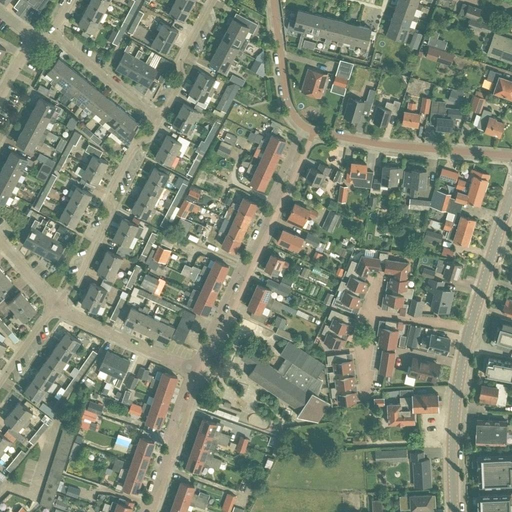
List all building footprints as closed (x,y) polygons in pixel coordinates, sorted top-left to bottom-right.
[(24,0),(18,0),(13,7),(17,10),(18,9),(24,0)] [(24,0),(18,9),(15,13),(20,16),(30,2),(34,6),(37,2),(44,6),(48,0),(24,0)] [(105,11),(110,0),(109,0),(91,0),(90,3),(105,11)] [(134,13),(140,3),(134,0),(128,0),(126,4),(131,7),(129,10),(134,13)] [(175,0),(174,2),(189,11),(194,0),(175,0)] [(423,5),(416,3),(416,4),(403,0),(398,0),(395,10),(412,16),(412,15),(415,8),(421,10),(420,11),(427,14),(429,9),(422,6),(423,5)] [(184,21),(189,11),(174,2),(171,9),(167,7),(165,11),(168,13),(184,21)] [(99,21),(105,11),(90,3),(84,14),(99,21)] [(468,5),(462,3),(459,14),(477,20),(481,9),(468,5)] [(134,13),(129,10),(124,21),(129,23),(134,13)] [(139,10),(133,20),(138,23),(144,13),(139,10)] [(306,31),(310,13),(298,10),(296,20),(289,19),(287,29),(301,33),(300,36),(306,37),(307,31),(306,31)] [(418,17),(412,15),(412,16),(395,10),(391,22),(408,28),(408,26),(411,20),(416,22),(418,17)] [(318,34),(322,16),(310,13),(306,31),(307,31),(314,33),(312,39),(318,40),(319,34),(318,34)] [(102,23),(99,21),(84,14),(78,25),(93,32),(97,26),(100,27),(102,23)] [(330,37),(334,19),(322,16),(318,34),(319,34),(326,36),(325,42),(330,43),(331,37),(330,37)] [(244,37),(247,31),(252,34),(257,25),(251,21),(244,18),(242,23),(233,18),(227,30),(243,38),(244,37)] [(342,40),(346,22),(334,19),(330,37),(331,37),(338,39),(337,45),(342,46),(343,40),(342,40)] [(470,19),(467,27),(479,31),(480,29),(482,23),(470,19)] [(127,32),(132,34),(136,28),(138,23),(133,20),(127,32)] [(157,34),(172,42),(178,32),(178,31),(170,27),(173,22),(168,20),(165,24),(163,23),(163,24),(162,25),(159,23),(156,28),(159,30),(157,34)] [(129,23),(124,21),(118,31),(123,34),(129,23)] [(354,43),(358,25),(346,22),(342,40),(343,40),(350,42),(348,48),(354,49),(355,43),(354,43)] [(414,28),(408,26),(408,28),(391,22),(387,34),(403,40),(406,31),(412,34),(414,28)] [(358,25),(354,43),(355,43),(362,45),(360,51),(365,52),(367,45),(371,29),(358,25)] [(243,38),(227,30),(221,40),(237,49),(238,48),(244,51),(249,40),(244,37),(243,38)] [(117,46),(123,34),(118,31),(112,43),(117,46)] [(167,52),(172,42),(157,34),(152,44),(167,52)] [(511,39),(494,34),(486,54),(500,59),(511,63),(511,39)] [(244,51),(238,48),(237,49),(221,40),(216,51),(232,60),(232,59),(235,53),(241,56),(244,51)] [(304,40),(302,47),(313,50),(315,43),(304,40)] [(136,57),(135,56),(128,53),(132,46),(128,44),(124,52),(125,52),(116,68),(127,74),(136,57)] [(450,66),(454,55),(429,46),(425,58),(450,66)] [(127,74),(137,80),(147,63),(146,62),(139,58),(142,52),(139,50),(135,56),(136,57),(127,74)] [(238,62),(232,59),(232,60),(216,51),(210,63),(226,71),(230,64),(235,67),(238,62)] [(147,63),(137,80),(148,86),(158,69),(150,64),(153,58),(153,57),(155,54),(152,52),(150,56),(149,55),(146,62),(147,63)] [(169,61),(160,56),(158,61),(162,63),(161,65),(166,67),(169,61)] [(57,80),(69,65),(59,57),(47,72),(54,78),(50,83),(54,86),(58,81),(57,80)] [(260,64),(255,73),(264,77),(263,65),(260,64)] [(67,88),(79,73),(69,65),(57,80),(58,81),(64,86),(60,90),(64,94),(68,89),(67,88)] [(320,97),(327,75),(309,69),(302,92),(320,97)] [(511,81),(500,77),(501,74),(490,70),(486,80),(492,82),(489,89),(494,91),(496,91),(497,94),(500,95),(503,93),(511,96),(511,81)] [(195,82),(213,92),(215,88),(212,86),(216,79),(201,71),(195,82)] [(76,96),(88,81),(79,73),(67,88),(68,89),(73,93),(69,98),(74,102),(78,97),(76,96)] [(336,74),(333,84),(344,88),(347,77),(336,74)] [(238,77),(236,83),(242,86),(245,81),(238,77)] [(86,104),(98,89),(88,81),(76,96),(78,97),(83,101),(79,106),(83,110),(87,105),(86,104)] [(211,97),(213,92),(195,82),(192,88),(190,87),(188,91),(190,92),(189,93),(199,98),(196,103),(201,107),(204,101),(207,95),(211,97)] [(93,118),(97,113),(95,111),(107,97),(98,89),(86,104),(87,105),(92,109),(89,114),(93,118)] [(232,101),(237,91),(232,89),(227,99),(232,101)] [(366,100),(372,102),(375,90),(369,89),(366,100)] [(460,105),(463,95),(452,91),(448,101),(460,105)] [(430,98),(431,95),(426,94),(425,98),(422,97),(420,112),(428,113),(430,98)] [(480,113),(485,99),(474,95),(469,109),(480,113)] [(50,117),(50,116),(54,110),(59,113),(62,108),(55,105),(40,97),(34,108),(50,117)] [(105,119),(117,105),(107,97),(95,111),(97,113),(102,117),(98,122),(102,125),(106,121),(105,119)] [(358,121),(364,102),(349,98),(343,117),(358,121)] [(221,110),(226,113),(232,101),(227,99),(224,103),(221,110)] [(396,114),(400,102),(394,100),(393,103),(387,101),(384,108),(377,106),(373,121),(387,126),(391,113),(396,114)] [(448,109),(444,108),(444,103),(438,102),(438,101),(432,101),(431,112),(430,123),(436,123),(436,128),(451,129),(452,118),(447,117),(448,117),(460,118),(461,109),(448,108),(448,109)] [(408,102),(407,111),(405,110),(403,122),(417,125),(419,113),(415,112),(416,103),(408,102)] [(184,103),(178,114),(193,122),(196,116),(199,118),(202,113),(199,111),(184,103)] [(115,127),(127,113),(117,105),(105,119),(106,121),(112,125),(108,130),(111,132),(112,133),(114,131),(116,129),(115,127)] [(56,119),(50,116),(50,117),(34,108),(28,119),(44,128),(45,126),(47,127),(49,122),(53,124),(56,119)] [(499,135),(503,123),(496,121),(496,118),(490,116),(492,112),(483,109),(477,127),(485,130),(499,135)] [(137,121),(127,113),(115,127),(116,129),(114,131),(119,135),(117,137),(128,146),(136,133),(130,128),(137,121)] [(190,128),(193,122),(178,114),(172,125),(187,133),(190,135),(193,130),(190,128)] [(46,128),(47,127),(45,126),(44,128),(28,119),(22,130),(38,139),(39,137),(44,140),(46,136),(56,141),(58,136),(49,132),(50,130),(46,128)] [(213,124),(210,131),(215,133),(220,123),(215,121),(215,120),(213,124)] [(44,140),(39,137),(38,139),(22,130),(16,142),(33,150),(36,143),(42,146),(44,141),(44,140)] [(75,146),(81,135),(75,131),(63,152),(68,155),(74,145),(75,146)] [(209,145),(215,133),(210,131),(209,131),(204,142),(209,145)] [(234,145),(237,138),(227,133),(223,140),(234,145)] [(253,141),(259,143),(261,139),(262,135),(257,133),(256,134),(253,141)] [(286,140),(272,134),(268,143),(261,139),(259,143),(280,153),(286,140)] [(161,146),(180,156),(182,152),(178,150),(182,143),(167,135),(161,146)] [(233,147),(221,141),(219,145),(216,152),(227,157),(231,150),(233,147)] [(275,165),(280,153),(259,143),(257,148),(265,151),(261,159),(275,165)] [(84,163),(103,173),(109,163),(99,158),(103,151),(89,144),(85,151),(93,155),(88,165),(84,163)] [(179,156),(180,156),(161,146),(155,157),(170,165),(176,155),(179,156)] [(22,170),(22,169),(25,163),(31,166),(34,161),(27,158),(12,150),(6,162),(22,170)] [(68,155),(63,152),(55,168),(60,171),(68,155)] [(203,155),(198,152),(198,153),(195,159),(193,163),(198,165),(203,155)] [(43,162),(53,167),(56,162),(48,158),(39,153),(37,159),(43,162)] [(275,165),(261,159),(258,166),(250,163),(248,167),(269,177),(275,165)] [(28,172),(22,169),(22,170),(6,162),(0,172),(16,181),(17,180),(20,174),(25,177),(28,172)] [(53,167),(43,162),(36,177),(45,182),(53,167)] [(97,184),(103,173),(84,163),(82,168),(85,170),(82,176),(79,181),(84,184),(87,179),(97,184)] [(198,165),(193,163),(187,174),(192,176),(198,165)] [(305,179),(316,184),(316,185),(325,189),(329,181),(324,179),(326,175),(328,176),(331,169),(320,163),(317,170),(311,167),(305,179)] [(371,188),(373,172),(366,171),(366,164),(351,163),(350,174),(347,174),(346,182),(352,182),(354,186),(371,188)] [(383,166),(382,179),(374,178),(372,190),(380,191),(380,186),(389,187),(390,184),(396,185),(397,177),(402,178),(403,169),(383,166)] [(264,189),(269,177),(248,167),(246,171),(254,175),(250,183),(264,189)] [(154,168),(148,179),(163,187),(169,176),(171,172),(162,168),(160,171),(154,168)] [(336,182),(341,171),(333,168),(329,178),(336,182)] [(456,183),(459,173),(442,168),(439,178),(456,183)] [(468,187),(483,192),(489,175),(472,169),(468,180),(470,181),(468,187)] [(425,171),(412,170),(411,170),(411,172),(404,171),(403,185),(411,186),(410,196),(416,197),(417,187),(424,187),(428,187),(429,177),(425,177),(425,171)] [(22,183),(17,180),(16,181),(0,172),(0,186),(10,192),(11,191),(14,185),(19,188),(22,183)] [(46,185),(51,187),(57,176),(52,174),(46,185)] [(158,197),(163,187),(148,179),(143,190),(158,197)] [(177,193),(182,196),(187,185),(182,182),(177,193)] [(464,186),(457,183),(455,188),(461,190),(461,192),(457,190),(454,199),(450,197),(451,195),(434,190),(432,198),(462,207),(463,202),(466,203),(466,201),(479,205),(483,192),(468,187),(464,186)] [(184,198),(185,199),(192,202),(194,203),(195,200),(197,200),(200,193),(199,193),(200,189),(190,184),(184,198)] [(51,188),(51,187),(46,185),(41,195),(46,198),(49,191),(53,194),(55,190),(51,188)] [(71,197),(86,205),(91,195),(92,195),(92,194),(77,186),(73,185),(67,196),(71,197)] [(16,194),(11,191),(10,192),(0,186),(0,201),(4,203),(8,196),(14,199),(16,194)] [(35,199),(38,194),(29,189),(26,195),(30,197),(35,199)] [(137,200),(152,208),(158,197),(143,190),(137,200)] [(176,206),(182,196),(177,193),(171,204),(176,206)] [(39,211),(46,198),(41,195),(34,208),(39,211)] [(80,216),(86,205),(71,197),(65,208),(80,216)] [(238,210),(251,216),(257,204),(244,198),(240,205),(232,202),(230,206),(229,205),(229,206),(238,210)] [(460,215),(462,207),(432,198),(429,206),(446,211),(454,214),(452,221),(446,219),(444,224),(471,232),(475,220),(461,216),(461,215),(460,215)] [(194,203),(192,202),(185,199),(176,215),(185,219),(194,203)] [(137,200),(132,211),(147,218),(150,212),(153,214),(155,209),(152,208),(137,200)] [(302,204),(301,206),(295,203),(286,221),(302,228),(308,215),(315,218),(318,212),(308,207),(307,209),(304,207),(304,205),(302,204)] [(165,215),(171,217),(176,206),(171,204),(165,215)] [(251,216),(238,210),(229,206),(224,218),(232,222),(233,221),(246,228),(251,216)] [(75,226),(80,216),(65,208),(60,219),(75,226)] [(332,232),(340,215),(329,210),(321,228),(332,232)] [(165,228),(171,217),(165,215),(160,225),(165,228)] [(200,217),(198,222),(206,225),(208,220),(200,217)] [(118,229),(134,237),(139,226),(123,218),(118,229)] [(185,238),(191,223),(180,218),(173,233),(185,238)] [(43,233),(42,232),(35,229),(39,221),(35,219),(30,227),(32,228),(23,245),(34,251),(43,233)] [(241,239),(246,228),(233,221),(232,222),(229,229),(222,226),(220,230),(241,239)] [(467,245),(471,232),(444,224),(443,229),(449,231),(446,238),(453,240),(467,245)] [(39,255),(40,254),(44,256),(54,239),(52,238),(46,234),(49,227),(46,225),(42,232),(43,233),(34,251),(35,251),(34,252),(39,255)] [(134,237),(118,229),(113,240),(120,244),(118,249),(126,253),(130,255),(133,250),(128,248),(134,237)] [(289,247),(290,246),(298,250),(304,237),(295,233),(294,234),(283,229),(277,242),(289,247)] [(235,252),(241,239),(220,230),(218,234),(225,237),(222,245),(235,252)] [(440,243),(443,235),(426,230),(423,240),(430,243),(431,240),(440,243)] [(44,256),(46,257),(45,258),(50,261),(51,260),(55,262),(65,245),(56,240),(60,233),(56,231),(52,238),(54,239),(44,256)] [(166,231),(161,240),(160,244),(171,249),(177,236),(166,231)] [(152,246),(157,234),(152,232),(146,243),(152,246)] [(321,252),(325,244),(319,242),(321,238),(307,232),(304,240),(316,246),(315,249),(321,252)] [(144,262),(152,246),(146,243),(139,259),(144,262)] [(156,252),(151,260),(159,264),(160,262),(164,264),(166,259),(170,250),(159,245),(156,252)] [(441,254),(457,257),(458,248),(442,245),(441,254)] [(108,250),(103,261),(118,269),(123,258),(124,258),(126,253),(118,249),(115,254),(108,250)] [(408,263),(387,260),(388,254),(380,252),(379,258),(379,261),(386,262),(385,271),(394,273),(393,278),(405,280),(408,263)] [(289,263),(283,260),(271,254),(265,269),(277,274),(280,266),(286,269),(289,263)] [(379,258),(362,255),(359,263),(352,260),(348,271),(345,270),(343,274),(350,276),(357,279),(357,278),(359,272),(367,275),(369,269),(378,270),(379,261),(379,258)] [(438,258),(436,266),(437,266),(445,269),(444,273),(443,275),(456,279),(457,277),(458,278),(460,272),(458,272),(460,265),(448,261),(438,258)] [(159,264),(151,260),(148,267),(155,270),(159,264)] [(202,269),(223,278),(228,266),(215,260),(211,268),(204,265),(202,269)] [(113,280),(118,269),(103,261),(97,272),(104,276),(102,281),(110,285),(113,280)] [(131,275),(136,278),(142,267),(136,264),(131,275)] [(298,274),(302,266),(295,264),(292,271),(292,272),(298,274)] [(306,278),(310,270),(304,267),(300,276),(306,278)] [(339,267),(336,274),(341,276),(342,276),(344,270),(342,269),(339,267)] [(429,278),(433,279),(435,271),(423,268),(421,275),(429,278)] [(217,290),(223,278),(202,269),(200,273),(207,277),(204,284),(217,290)] [(5,274),(0,278),(0,302),(8,295),(5,291),(13,283),(8,278),(9,277),(6,274),(5,275),(5,274)] [(154,293),(159,280),(146,274),(140,287),(154,293)] [(131,289),(136,278),(131,275),(125,286),(131,289)] [(367,282),(357,278),(357,279),(350,276),(348,283),(343,281),(339,289),(344,291),(356,296),(356,295),(357,293),(356,291),(360,290),(365,292),(367,287),(365,286),(367,282)] [(282,277),(279,284),(289,288),(293,281),(282,277)] [(268,278),(264,286),(258,284),(253,295),(281,308),(281,309),(295,315),(297,310),(291,307),(283,304),(283,303),(275,299),(269,296),(271,290),(275,292),(287,297),(290,289),(289,288),(279,284),(268,278)] [(393,278),(391,278),(390,282),(388,281),(388,287),(393,287),(395,291),(394,292),(393,294),(393,295),(404,296),(404,297),(410,298),(412,288),(407,288),(408,280),(405,280),(393,278)] [(448,312),(450,303),(448,303),(450,291),(443,290),(445,282),(433,279),(429,278),(426,291),(434,293),(431,309),(448,312)] [(87,293),(106,303),(108,299),(104,297),(107,291),(109,291),(112,286),(110,285),(102,281),(99,286),(92,282),(91,284),(90,284),(88,287),(90,288),(87,293)] [(212,302),(217,290),(204,284),(200,292),(193,288),(191,293),(212,302)] [(139,289),(137,294),(148,299),(151,294),(139,289)] [(115,307),(121,310),(128,294),(123,291),(115,307)] [(361,297),(356,295),(356,296),(344,291),(342,298),(337,296),(333,304),(351,311),(350,310),(351,308),(350,306),(354,305),(359,307),(361,302),(359,301),(361,297)] [(16,312),(29,301),(20,292),(8,303),(16,312)] [(327,292),(323,303),(329,306),(334,295),(327,292)] [(103,307),(106,303),(87,293),(82,304),(97,312),(100,306),(103,307)] [(206,314),(212,302),(191,293),(189,297),(186,305),(193,308),(206,314)] [(393,295),(393,294),(387,293),(386,297),(384,297),(383,302),(389,303),(391,306),(389,308),(389,310),(388,310),(387,310),(400,312),(400,313),(405,313),(406,313),(408,304),(403,303),(404,297),(404,296),(393,295)] [(159,303),(161,299),(151,294),(148,299),(159,303)] [(280,312),(281,309),(253,295),(248,307),(253,309),(250,316),(264,323),(267,315),(261,313),(263,307),(270,310),(270,309),(279,313),(280,312)] [(421,316),(424,301),(411,298),(408,313),(421,316)] [(511,299),(507,298),(505,305),(504,305),(502,306),(500,310),(502,312),(511,315),(511,299)] [(161,299),(159,303),(170,308),(172,304),(161,299)] [(16,312),(13,315),(16,319),(19,316),(24,321),(37,310),(36,309),(36,308),(33,305),(33,306),(29,301),(16,312)] [(172,304),(170,308),(181,314),(183,309),(172,304)] [(144,309),(145,306),(144,306),(143,309),(139,307),(138,310),(131,307),(124,322),(135,327),(142,312),(143,312),(144,309)] [(147,314),(150,308),(145,306),(144,309),(143,312),(142,312),(135,327),(146,332),(153,317),(147,314)] [(115,321),(121,310),(115,307),(110,319),(115,321)] [(346,333),(348,329),(349,330),(351,325),(346,323),(345,319),(347,318),(347,316),(349,317),(349,316),(331,309),(328,318),(333,320),(330,326),(341,331),(346,333)] [(182,316),(193,321),(196,315),(185,310),(182,316)] [(157,337),(165,319),(154,314),(153,317),(146,332),(157,337)] [(273,325),(278,328),(282,330),(287,320),(277,315),(273,325)] [(191,326),(193,321),(182,316),(179,321),(191,326)] [(165,319),(157,337),(168,342),(175,327),(168,324),(169,320),(165,319)] [(188,332),(191,326),(179,321),(177,327),(188,332)] [(378,344),(384,345),(395,347),(396,347),(398,332),(403,333),(405,324),(403,323),(398,322),(398,323),(386,321),(387,322),(387,324),(388,326),(385,328),(379,327),(378,335),(380,335),(378,344)] [(7,325),(4,323),(0,326),(15,343),(19,339),(12,332),(15,329),(16,328),(11,322),(7,325)] [(330,326),(325,324),(322,333),(327,335),(324,341),(340,348),(341,344),(343,345),(345,340),(340,338),(339,334),(340,333),(341,331),(330,326)] [(511,326),(503,324),(501,329),(498,328),(498,327),(494,339),(495,339),(495,338),(498,339),(497,344),(511,348),(511,326)] [(416,347),(421,327),(411,325),(406,345),(416,347)] [(186,338),(188,332),(177,327),(174,333),(186,338)] [(64,337),(60,342),(77,354),(79,350),(77,348),(81,342),(67,332),(66,333),(64,332),(62,336),(64,337)] [(183,344),(186,338),(174,333),(172,338),(183,344)] [(449,339),(431,335),(430,337),(422,335),(419,346),(428,348),(427,351),(446,355),(448,347),(449,347),(451,342),(449,341),(449,339)] [(317,376),(325,365),(288,340),(280,353),(286,357),(277,371),(268,365),(269,363),(260,357),(261,356),(248,348),(240,359),(253,368),(248,375),(300,409),(296,415),(318,422),(330,404),(318,395),(323,380),(317,376)] [(60,342),(53,351),(67,362),(67,361),(71,356),(74,358),(77,354),(60,342)] [(395,352),(395,347),(384,345),(383,351),(382,352),(382,357),(380,367),(380,370),(379,372),(391,374),(395,352)] [(93,350),(86,360),(90,363),(97,353),(93,350)] [(70,363),(67,361),(67,362),(53,351),(52,353),(50,352),(48,355),(50,356),(46,362),(60,372),(63,374),(70,363)] [(108,383),(112,375),(110,374),(118,356),(107,351),(99,369),(108,373),(104,381),(108,383)] [(351,369),(351,365),(353,365),(352,360),(347,361),(343,358),(345,356),(344,354),(346,354),(346,353),(327,356),(328,365),(333,364),(334,371),(346,370),(351,369)] [(110,374),(112,375),(119,378),(115,386),(119,388),(123,379),(122,379),(129,361),(118,356),(110,374)] [(437,374),(438,372),(435,371),(437,364),(413,359),(410,374),(435,380),(436,373),(437,374)] [(511,378),(511,363),(504,362),(504,363),(500,362),(500,361),(488,359),(487,363),(485,371),(486,371),(485,375),(497,378),(497,376),(501,377),(501,379),(511,380),(511,379),(511,378)] [(86,360),(79,370),(83,373),(90,363),(86,360)] [(60,378),(63,374),(60,372),(46,362),(39,371),(53,381),(57,376),(60,378)] [(146,380),(150,370),(139,367),(136,377),(145,380),(146,380)] [(76,383),(83,373),(79,370),(72,380),(76,383)] [(347,372),(346,370),(334,371),(329,372),(330,381),(335,380),(336,387),(348,386),(353,385),(353,381),(355,381),(354,376),(349,377),(345,374),(347,372)] [(46,391),(53,381),(39,371),(32,381),(46,391)] [(151,381),(159,384),(173,389),(177,376),(163,371),(160,380),(153,378),(151,381)] [(133,390),(133,389),(138,378),(130,375),(125,386),(133,390)] [(70,393),(76,383),(72,380),(65,390),(70,393)] [(49,393),(46,391),(32,381),(29,386),(27,385),(25,389),(26,390),(25,391),(39,401),(44,395),(46,397),(49,393)] [(173,389),(159,384),(151,381),(151,382),(150,386),(149,386),(157,389),(154,397),(168,402),(173,389)] [(496,383),(495,387),(482,385),(480,396),(481,396),(480,401),(505,405),(507,389),(508,389),(509,386),(503,385),(503,384),(496,383)] [(349,388),(348,386),(336,387),(331,388),(332,397),(337,396),(338,404),(355,401),(355,397),(357,397),(356,392),(351,393),(347,390),(349,388)] [(438,394),(413,395),(413,389),(400,390),(400,389),(383,392),(384,398),(400,396),(400,397),(399,397),(400,403),(387,403),(387,424),(395,424),(404,424),(404,423),(414,423),(414,412),(438,411),(438,404),(442,404),(442,399),(438,399),(438,394)] [(65,390),(58,399),(63,403),(70,393),(65,390)] [(164,414),(168,402),(154,397),(151,405),(144,402),(142,407),(150,409),(164,414)] [(83,408),(84,408),(86,409),(86,410),(100,415),(103,405),(86,399),(83,408)] [(25,422),(28,424),(31,421),(29,418),(33,413),(20,402),(12,411),(25,422)] [(43,403),(39,408),(52,417),(56,413),(56,412),(52,409),(43,403)] [(164,414),(150,409),(142,407),(141,411),(148,414),(146,422),(160,427),(164,414)] [(63,410),(60,415),(66,419),(69,414),(63,410)] [(94,422),(97,414),(85,410),(82,417),(94,422)] [(26,438),(18,432),(22,426),(25,428),(28,424),(25,422),(12,411),(4,421),(10,426),(7,430),(16,438),(22,443),(26,438)] [(41,435),(49,425),(48,425),(49,423),(52,420),(45,414),(41,419),(44,422),(36,431),(41,435)] [(199,430),(228,441),(230,436),(221,433),(221,432),(214,430),(216,423),(203,418),(199,430)] [(476,443),(505,444),(505,445),(511,445),(511,435),(508,435),(508,432),(506,432),(506,420),(477,419),(476,443)] [(74,437),(75,431),(64,427),(62,433),(74,437)] [(0,431),(0,447),(3,450),(5,452),(13,442),(16,438),(7,430),(3,435),(0,431)] [(226,446),(228,441),(199,430),(195,442),(208,447),(210,442),(217,444),(217,443),(226,446)] [(36,431),(29,441),(33,444),(41,435),(36,431)] [(72,443),(74,437),(62,433),(60,439),(72,443)] [(235,435),(233,442),(238,444),(236,450),(244,452),(249,440),(248,439),(240,436),(240,437),(235,435)] [(137,445),(130,443),(128,447),(150,454),(154,442),(140,437),(137,445)] [(70,449),(72,443),(60,439),(58,445),(70,449)] [(70,454),(80,458),(81,453),(84,445),(74,442),(70,454)] [(206,453),(208,447),(195,442),(190,454),(220,464),(222,460),(213,457),(213,456),(206,453)] [(68,455),(70,449),(58,445),(56,451),(68,455)] [(150,454),(128,447),(127,452),(134,454),(132,462),(146,467),(150,454)] [(18,463),(26,453),(21,449),(14,459),(18,463)] [(406,449),(379,451),(375,451),(375,463),(407,461),(406,449)] [(66,461),(68,455),(56,451),(54,457),(66,461)] [(410,462),(413,461),(415,487),(430,486),(429,460),(424,460),(424,452),(410,453),(410,462)] [(218,470),(220,464),(190,454),(186,466),(200,470),(202,465),(209,468),(209,467),(218,470)] [(511,455),(510,456),(510,455),(481,456),(481,457),(479,457),(479,459),(477,459),(478,468),(480,468),(480,473),(478,474),(478,482),(480,482),(480,484),(483,484),(511,483),(511,466),(511,465),(511,455)] [(64,467),(66,461),(54,457),(52,463),(64,467)] [(18,463),(14,459),(6,468),(10,472),(18,463)] [(129,470),(121,467),(120,471),(141,479),(146,467),(132,462),(129,470)] [(62,472),(64,467),(52,463),(50,469),(62,472)] [(61,478),(62,472),(50,469),(49,475),(61,478)] [(141,479),(120,471),(118,476),(126,479),(123,487),(137,492),(141,479)] [(59,484),(61,478),(49,475),(47,481),(59,484)] [(57,490),(59,484),(47,481),(45,487),(57,490)] [(199,495),(192,492),(194,486),(181,481),(177,493),(190,498),(197,500),(206,503),(209,495),(200,491),(199,495)] [(68,486),(63,484),(60,491),(66,493),(65,494),(78,498),(80,489),(68,485),(68,486)] [(55,496),(57,490),(45,487),(43,493),(55,496)] [(53,502),(55,496),(43,493),(41,499),(53,502)] [(204,509),(206,503),(197,500),(190,498),(177,493),(173,505),(186,509),(188,504),(195,507),(196,506),(204,509)] [(232,505),(235,496),(229,494),(226,503),(232,505)] [(431,494),(410,496),(411,510),(432,508),(435,508),(434,496),(431,496),(431,494)] [(476,511),(509,511),(509,495),(478,496),(479,505),(477,505),(476,511)] [(129,511),(132,507),(133,503),(125,500),(126,499),(119,497),(117,503),(112,501),(109,509),(113,510),(112,511),(129,511)] [(51,508),(53,502),(41,499),(39,505),(51,508)] [(57,499),(55,505),(54,506),(65,510),(67,503),(57,499)] [(372,511),(382,511),(382,500),(372,500),(372,511)]
